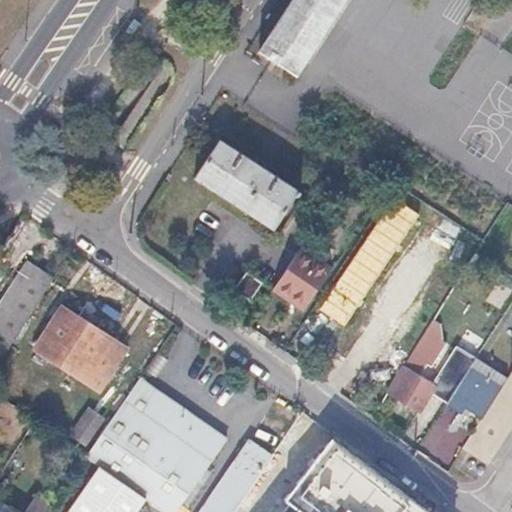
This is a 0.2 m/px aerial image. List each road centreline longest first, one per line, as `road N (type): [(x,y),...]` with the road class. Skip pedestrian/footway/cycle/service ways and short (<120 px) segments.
road 1 (residential): [(96,243),(467,511)]
road 2 (residential): [(249,0),(96,243)]
road 3 (secondary): [(23,139),(111,0)]
road 4 (secondary): [(70,0),(0,98)]
